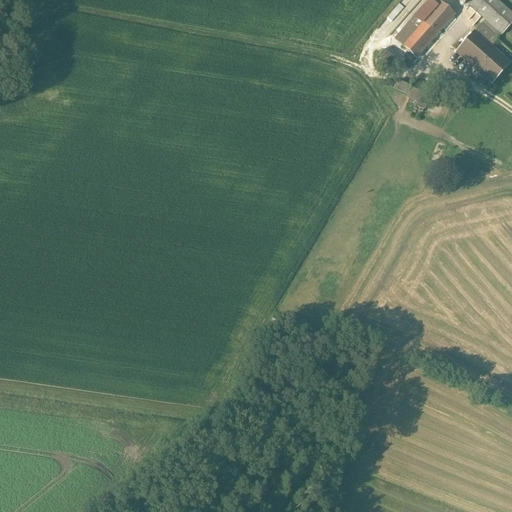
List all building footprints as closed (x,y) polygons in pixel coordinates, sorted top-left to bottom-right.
[(511,15),(495,0),(461,0),(498,33),(501,35),(511,23),(511,15)] [(418,28),(402,47),(415,58),(454,14),(441,2),(418,28)] [(410,21),(394,39),(402,47),(418,28),(410,21)] [(495,37),(482,25),(475,33),(491,47),(497,39),(495,37)] [(475,33),(474,32),(460,48),(456,52),(456,53),(492,85),(510,64),(491,47),(475,33)] [(456,43),(452,48),(456,52),(460,48),(456,43)] [(433,91),(413,82),(407,98),(426,106),(428,102),(433,91)]
